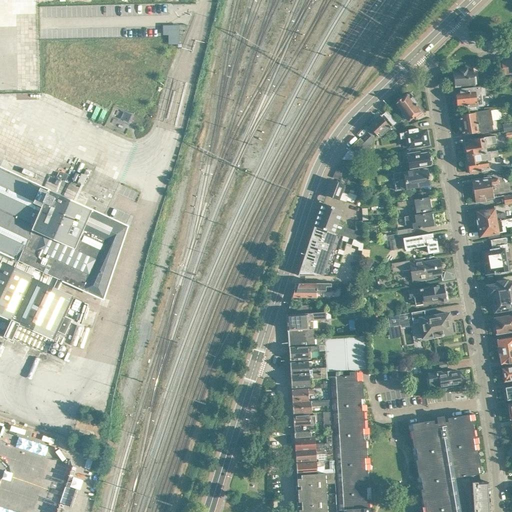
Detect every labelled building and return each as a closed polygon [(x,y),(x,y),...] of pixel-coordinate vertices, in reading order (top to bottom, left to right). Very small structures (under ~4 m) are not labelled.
[(510,73),(508,61),(501,62),(502,74),(510,73)] [(454,87),(474,85),(472,65),(465,66),(466,69),(458,70),(459,72),(454,73),(453,74),(454,80),(453,80),(453,85),(454,85),(454,87)] [(457,107),(467,105),(467,110),(477,109),(477,106),(481,106),(480,95),(484,95),(483,88),(461,91),(461,93),(455,93),(456,100),(454,101),(453,104),(455,106),(457,107)] [(396,102),(402,110),(409,120),(414,117),(416,119),(423,113),(411,97),(412,96),(410,94),(408,94),(403,98),(403,97),(401,98),(398,98),(396,101),(397,101),(396,102)] [(491,111),(480,113),(462,116),(463,117),(459,118),(459,120),(460,119),(461,126),(459,128),(460,131),(462,132),(462,133),(464,133),(464,135),(479,132),(479,131),(482,130),(482,132),(493,130),(492,123),(493,123),(491,111)] [(399,123),(392,115),(388,120),(395,127),(399,123)] [(371,136),(364,143),(360,138),(354,144),(348,149),(349,150),(355,153),(358,153),(371,150),(374,138),(383,135),(388,129),(391,132),(396,130),(392,126),(391,127),(381,116),(376,121),(376,120),(375,121),(374,121),(371,123),(371,124),(371,125),(371,126),(369,128),(370,128),(368,130),(368,133),(371,136)] [(416,130),(399,132),(401,141),(407,140),(408,149),(416,148),(416,146),(428,144),(427,143),(428,141),(428,138),(426,137),(425,131),(417,132),(416,130)] [(22,132),(12,155),(31,163),(36,152),(31,150),(36,138),(22,132)] [(466,152),(466,156),(486,153),(485,145),(496,143),(495,136),(469,141),(469,144),(465,144),(465,143),(464,143),(465,146),(463,146),(464,152),(466,152)] [(372,150),(371,150),(358,153),(355,153),(349,150),(341,159),(342,160),(354,160),(359,160),(373,157),(372,150)] [(498,157),(498,153),(497,151),(486,153),(466,156),(468,164),(467,165),(468,171),(469,171),(469,174),(470,173),(470,172),(477,171),(477,173),(483,172),(483,173),(489,172),(488,161),(490,161),(490,158),(498,157)] [(407,154),(406,152),(397,153),(399,164),(408,162),(409,169),(431,165),(431,164),(432,164),(431,156),(430,156),(429,153),(421,154),(421,152),(407,154)] [(359,168),(359,160),(354,160),(342,160),(338,166),(359,168)] [(0,167),(0,250),(45,271),(47,266),(51,267),(49,273),(103,298),(126,227),(0,167)] [(429,174),(428,174),(428,171),(427,171),(427,168),(393,173),(396,190),(430,185),(429,181),(430,181),(431,181),(431,180),(432,179),(432,178),(432,177),(432,176),(432,175),(431,175),(430,174),(429,174)] [(490,177),(472,180),(473,186),(472,188),(473,193),(474,194),(476,203),(485,201),(485,200),(493,198),(491,186),(499,185),(498,178),(490,179),(490,177)] [(81,179),(76,189),(81,192),(87,182),(81,179)] [(344,185),(331,180),(325,195),(339,200),(346,202),(348,196),(344,194),(346,188),(344,187),(344,185)] [(511,196),(503,198),(504,205),(511,203),(511,196)] [(431,211),(429,198),(413,200),(396,202),(397,208),(414,205),(415,213),(431,211)] [(337,225),(342,211),(322,203),(314,226),(343,237),(348,239),(353,240),(356,241),(363,244),(362,226),(354,226),(355,231),(337,225)] [(477,214),(476,214),(477,220),(478,220),(478,222),(479,224),(478,224),(505,220),(504,213),(495,215),(494,209),(477,212),(477,214)] [(434,226),(431,213),(404,217),(405,224),(411,223),(413,230),(434,226)] [(505,232),(504,227),(511,225),(511,218),(478,224),(478,225),(479,225),(479,228),(478,228),(480,235),(481,237),(498,234),(498,233),(505,232)] [(314,226),(298,275),(329,276),(333,266),(334,262),(337,253),(338,249),(341,241),(341,240),(343,237),(314,226)] [(411,235),(410,229),(397,232),(398,238),(411,235)] [(437,241),(436,238),(434,239),(433,239),(432,234),(403,239),(405,250),(427,246),(428,253),(438,252),(436,241),(437,241)] [(505,238),(491,241),(492,250),(486,251),(486,252),(484,253),(485,261),(483,261),(484,266),(485,266),(485,267),(484,268),(485,272),(486,273),(486,274),(493,273),(493,274),(507,272),(504,252),(508,252),(505,238)] [(422,258),(391,264),(392,273),(410,270),(412,282),(433,279),(433,276),(442,274),(439,260),(422,262),(422,258)] [(64,316),(73,297),(33,279),(33,278),(32,276),(0,261),(0,314),(11,320),(4,336),(12,340),(19,323),(53,339),(57,330),(65,334),(72,320),(64,316)] [(492,295),(492,299),(511,296),(511,281),(507,283),(506,280),(496,282),(497,284),(487,286),(489,295),(492,295)] [(336,291),(336,284),(295,284),(292,297),(293,297),(316,297),(316,291),(326,291),(326,288),(329,288),(329,291),(336,291)] [(412,297),(414,305),(443,300),(444,303),(445,303),(445,301),(446,301),(446,300),(447,300),(446,293),(445,293),(443,286),(407,292),(408,298),(412,297)] [(493,305),(492,306),(493,310),(494,310),(495,312),(511,309),(511,296),(492,299),(493,305)] [(426,318),(425,311),(411,313),(388,317),(389,327),(413,324),(423,322),(424,326),(421,327),(422,336),(425,335),(426,340),(436,338),(436,337),(447,335),(447,334),(455,333),(454,325),(450,326),(448,315),(446,315),(426,318)] [(325,319),(325,312),(287,315),(288,331),(312,329),(312,319),(325,319)] [(82,315),(79,328),(91,331),(94,318),(82,315)] [(495,325),(495,327),(494,329),(494,331),(496,333),(497,334),(511,331),(511,315),(494,319),(495,325)] [(313,329),(312,329),(288,331),(289,347),(325,345),(324,340),(330,339),(330,336),(314,337),(313,329)] [(511,338),(498,341),(498,346),(497,347),(498,350),(499,351),(499,352),(511,350),(511,338)] [(311,352),(325,351),(325,345),(289,347),(290,360),(311,359),(311,352)] [(511,362),(511,350),(499,352),(500,353),(499,355),(499,358),(501,359),(501,364),(511,362)] [(327,373),(326,367),(312,368),(311,361),(290,363),(291,375),(327,373)] [(511,380),(511,367),(502,369),(503,376),(502,377),(503,379),(504,380),(504,382),(511,380)] [(459,378),(458,371),(449,373),(449,371),(428,374),(429,382),(439,380),(440,388),(460,385),(460,384),(461,383),(462,383),(462,382),(462,381),(462,380),(462,379),(461,378),(460,378),(459,378)] [(369,487),(367,470),(365,470),(364,458),(367,458),(366,440),(364,440),(363,428),(365,428),(364,411),(362,411),(361,399),(363,399),(362,381),(357,382),(356,372),(349,372),(349,376),(327,377),(327,379),(328,400),(329,405),(329,413),(330,424),(330,429),(331,437),(331,446),(332,448),(332,460),(333,473),(334,484),(335,511),(369,511),(370,508),(369,499),(367,500),(366,488),(369,487)] [(313,380),(327,379),(327,377),(327,373),(291,375),(292,387),(313,386),(313,380)] [(43,374),(35,391),(52,399),(60,382),(43,374)] [(314,394),(314,388),(292,390),(293,403),(309,401),(309,394),(314,394)] [(323,406),(323,401),(309,401),(293,403),(293,414),(313,412),(313,406),(323,406)] [(471,414),(457,417),(447,418),(447,419),(444,420),(443,417),(440,417),(451,478),(461,477),(481,473),(483,473),(482,466),(480,467),(477,450),(479,449),(477,437),(475,438),(472,421),(474,420),(473,414),(471,414)] [(310,415),(293,416),(294,427),(316,425),(316,415),(310,416),(310,415)] [(451,478),(440,417),(437,418),(437,421),(434,421),(410,425),(412,425),(413,430),(411,431),(414,448),(416,448),(418,460),(416,460),(419,477),(421,477),(423,489),(421,489),(424,507),(426,506),(426,511),(470,511),(468,479),(461,480),(461,477),(451,478)] [(316,430),(316,425),(294,427),(294,438),(311,437),(311,430),(316,430)] [(315,444),(315,440),(315,438),(295,439),(295,450),(329,449),(328,447),(331,446),(331,437),(325,438),(326,444),(315,444)] [(332,460),(332,448),(329,449),(295,450),(296,462),(316,460),(316,459),(318,459),(318,461),(322,461),(328,461),(332,460)] [(96,451),(91,469),(99,471),(105,454),(96,451)] [(296,464),(297,475),(333,473),(332,460),(328,461),(329,469),(323,470),(322,461),(318,461),(318,462),(296,464)] [(325,484),(334,484),(333,473),(297,475),(298,496),(326,494),(325,484)] [(488,487),(488,482),(477,483),(477,482),(472,482),(473,511),(489,511),(488,488),(489,488),(488,487)] [(327,511),(326,494),(298,496),(298,511),(327,511)]
